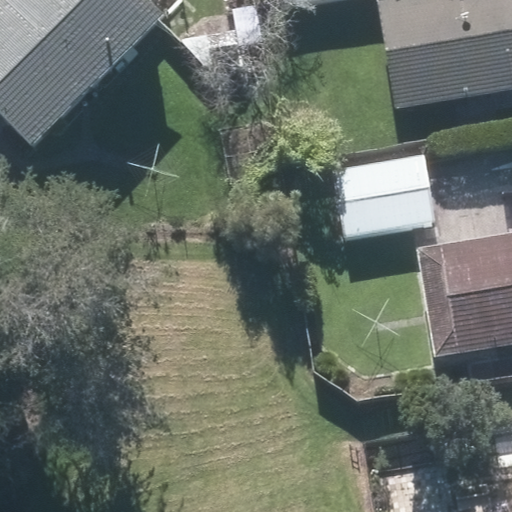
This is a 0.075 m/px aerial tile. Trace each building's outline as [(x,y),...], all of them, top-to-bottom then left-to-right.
[(168,27),(151,9),(161,0),(10,0),(0,10),(0,127),(31,160),(168,27)] [(380,0),(278,0),(280,11),(380,1),(380,0)] [(511,0),(431,0),(378,8),(395,116),(511,98),(511,0)] [(344,244),(435,228),(424,162),(332,178),(344,244)] [(433,366),(511,353),(511,240),(415,256),(433,366)]
